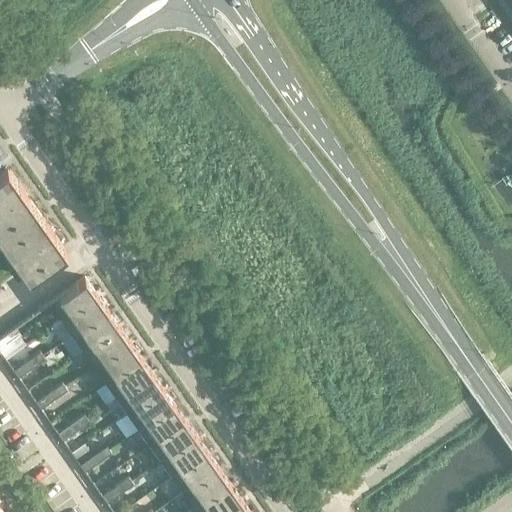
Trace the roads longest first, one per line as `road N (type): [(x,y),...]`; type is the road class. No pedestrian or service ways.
road 1 (secondary): [(189,1),(398,262)]
road 2 (residential): [(284,511),(94,247)]
road 3 (secondary): [(398,262),(340,154),(231,0)]
road 4 (secondary): [(511,423),(398,262)]
road 5 (residential): [(95,511),(0,377)]
road 6 (residential): [(94,247),(6,115)]
